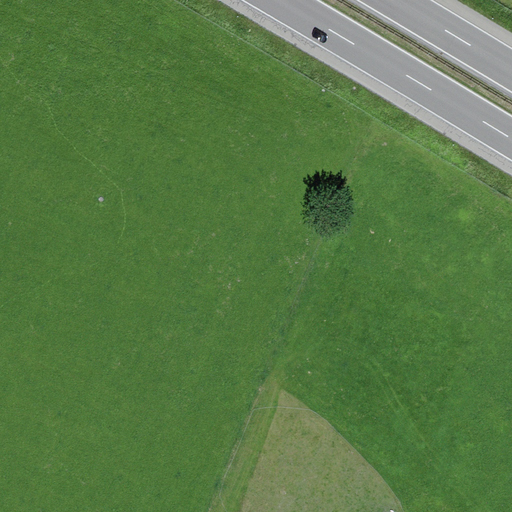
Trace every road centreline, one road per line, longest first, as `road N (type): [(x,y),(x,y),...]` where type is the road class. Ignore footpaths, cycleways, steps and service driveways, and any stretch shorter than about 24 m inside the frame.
road 1 (motorway): [(276,0),(511,140)]
road 2 (motorway): [(511,70),(395,0)]
